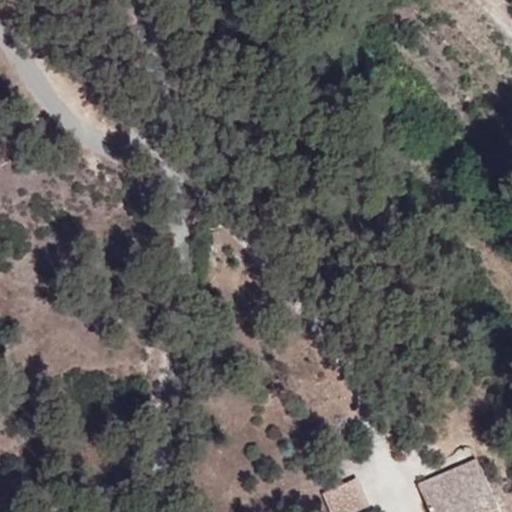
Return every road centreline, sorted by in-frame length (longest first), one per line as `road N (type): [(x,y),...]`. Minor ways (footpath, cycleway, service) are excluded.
road 1 (unclassified): [(152,511),(172,428),(170,344),(183,273),(188,193),(176,146)]
road 2 (unclassified): [(176,146),(108,154),(82,142),(0,31)]
road 3 (unclassified): [(176,0),(185,28),(186,127),(176,146)]
